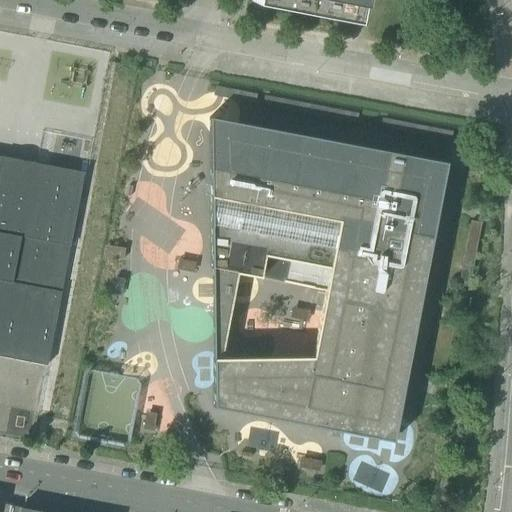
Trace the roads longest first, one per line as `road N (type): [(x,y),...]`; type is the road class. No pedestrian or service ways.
road 1 (residential): [(511,92),(21,0)]
road 2 (unclassified): [(209,511),(0,469)]
